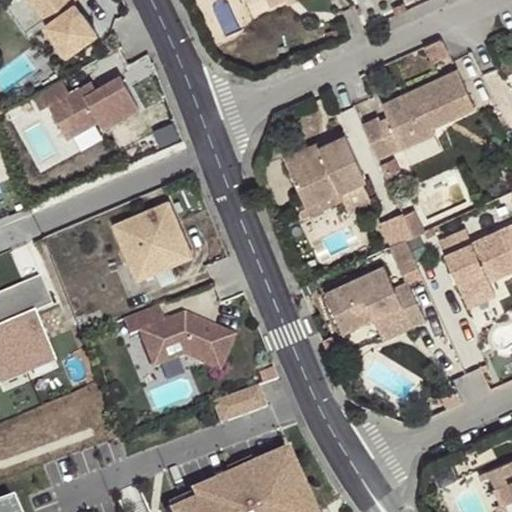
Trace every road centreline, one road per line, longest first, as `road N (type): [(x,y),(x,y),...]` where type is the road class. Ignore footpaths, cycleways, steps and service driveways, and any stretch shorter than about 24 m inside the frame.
road 1 (residential): [(213,151),(318,404),(363,475)]
road 2 (residential): [(479,0),(200,120)]
road 3 (residential): [(213,151),(0,242)]
road 4 (residential): [(511,404),(363,475)]
road 5 (residential): [(146,0),(200,120)]
